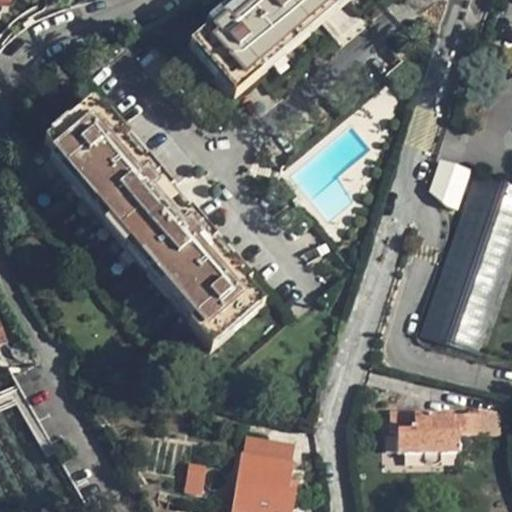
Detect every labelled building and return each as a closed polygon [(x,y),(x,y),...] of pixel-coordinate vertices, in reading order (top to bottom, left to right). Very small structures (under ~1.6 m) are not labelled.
[(239,0),(222,14),(217,11),(206,21),(209,25),(190,42),(235,95),(273,63),(268,57),(335,0),(239,0)] [(108,123),(93,105),(41,151),(74,190),(146,274),(159,289),(210,348),(213,351),(265,307),(252,290),(257,286),(246,273),(240,276),(209,239),(213,234),(202,222),(197,225),(165,189),(165,187),(168,183),(157,169),(152,174),(121,138),(125,133),(115,119),(108,123)] [(442,161),(434,182),(429,199),(446,205),(456,209),(469,170),(442,161)] [(511,370),(511,183),(476,171),(460,210),(456,209),(446,205),(449,212),(414,326),(414,330),(416,336),(417,339),(422,344),(428,346),(511,370)] [(456,452),(456,424),(451,424),(450,413),(415,414),(415,432),(398,433),(398,453),(405,453),(456,452)] [(481,413),(450,413),(451,424),(456,424),(456,435),(481,436),(481,413)] [(456,435),(456,452),(482,451),(481,436),(456,435)] [(241,456),(234,505),(253,508),(252,511),(293,511),(296,492),(289,490),(294,464),(241,456)]
